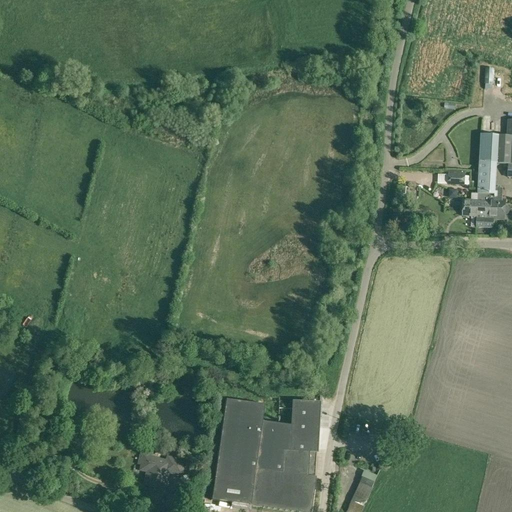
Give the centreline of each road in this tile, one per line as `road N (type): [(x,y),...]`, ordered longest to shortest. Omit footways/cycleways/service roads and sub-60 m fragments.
road 1 (unclassified): [(322,511),(337,403),(376,244)]
road 2 (unclassified): [(376,244),(411,0)]
road 3 (unclassified): [(376,244),(511,246)]
